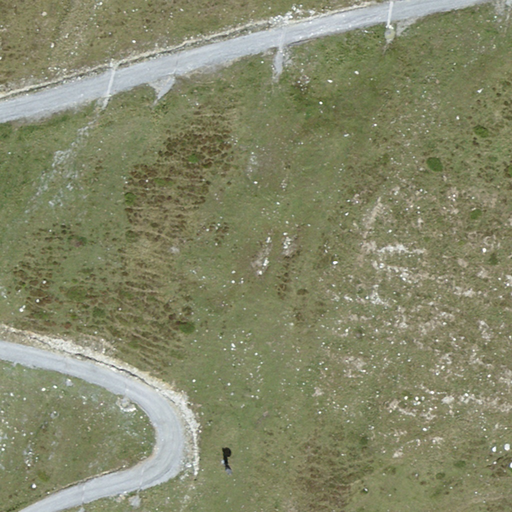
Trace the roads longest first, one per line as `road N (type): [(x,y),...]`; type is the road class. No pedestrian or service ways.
road 1 (track): [(458,0),(275,37),(0,110)]
road 2 (track): [(0,351),(129,390),(152,405),(166,428),(160,461),(144,475),(34,511)]
